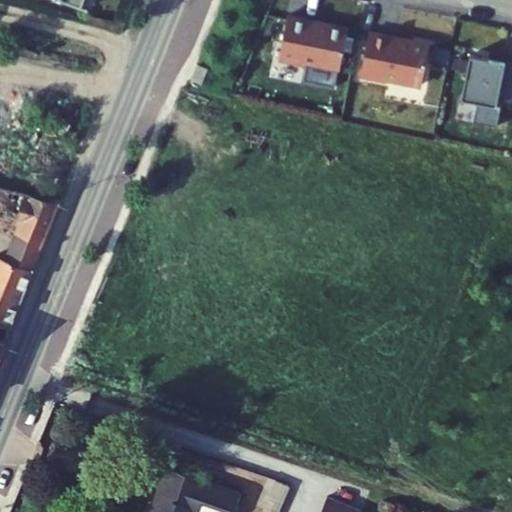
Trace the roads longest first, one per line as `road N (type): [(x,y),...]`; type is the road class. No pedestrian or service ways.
road 1 (unknown): [(19,376),(89,405),(202,421),(474,511)]
road 2 (tertiary): [(170,0),(0,424)]
